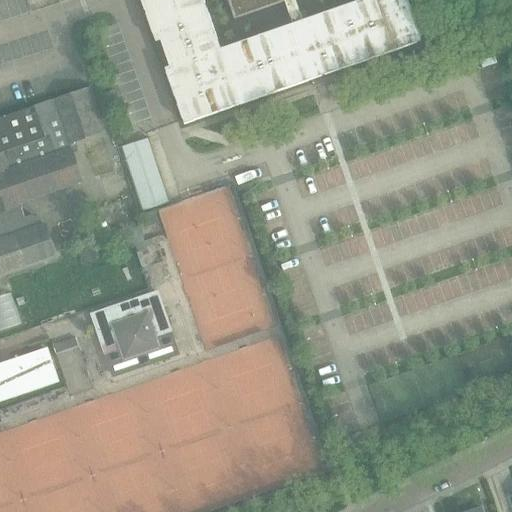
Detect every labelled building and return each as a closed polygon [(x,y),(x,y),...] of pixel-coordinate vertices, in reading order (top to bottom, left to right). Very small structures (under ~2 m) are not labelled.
[(142,0),(158,42),(162,41),(171,67),(166,68),(185,124),(422,42),(406,0),(364,0),(302,22),(294,0),(142,0)] [(0,274),(55,256),(44,225),(39,227),(36,219),(31,216),(24,218),(18,202),(80,181),(71,150),(76,148),(74,142),(104,132),(89,88),(0,118),(0,274)] [(148,141),(121,150),(141,212),(168,203),(148,141)] [(92,243),(77,248),(83,264),(98,259),(92,243)] [(155,336),(171,331),(158,293),(93,315),(106,353),(121,348),(125,359),(159,347),(155,336)] [(76,338),(53,346),(52,346),(55,355),(79,347),(76,338)] [(0,368),(0,401),(58,382),(47,350),(46,350),(47,353),(12,365),(10,360),(2,363),(4,367),(0,368)] [(326,492),(312,498),(313,501),(317,507),(330,501),(326,492)]
